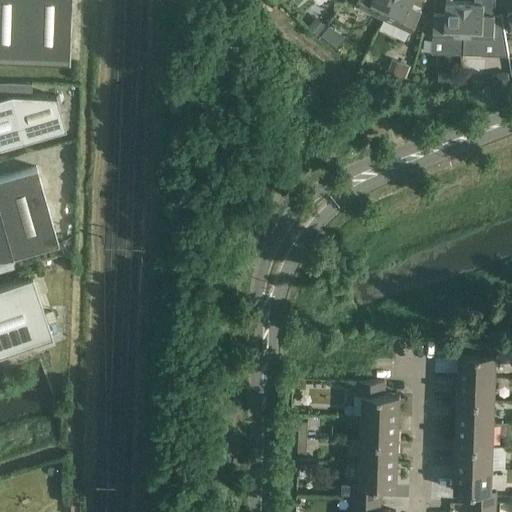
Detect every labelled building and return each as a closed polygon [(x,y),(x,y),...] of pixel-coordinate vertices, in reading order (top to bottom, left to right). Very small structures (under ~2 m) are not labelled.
[(0,0),(0,58),(23,60),(25,0),(0,0)] [(69,61),(71,0),(25,0),(23,60),(69,61)] [(384,18),(392,0),(358,0),(356,5),(384,18)] [(392,0),(384,18),(412,31),(426,0),(392,0)] [(464,54),(465,3),(447,2),(447,0),(435,0),(434,37),(445,37),(444,53),(464,54)] [(475,0),(475,3),(465,3),(464,54),(483,55),(484,39),(507,40),(502,17),(496,16),(496,0),(475,0)] [(511,0),(503,0),(511,22),(511,0)] [(392,60),(388,71),(405,78),(409,66),(392,60)] [(0,98),(0,147),(66,129),(57,96),(12,95),(0,98)] [(0,177),(0,214),(2,223),(0,223),(0,258),(12,256),(12,257),(58,244),(36,167),(0,177)] [(0,288),(0,355),(53,337),(32,277),(0,288)] [(460,353),(459,376),(496,377),(497,354),(460,353)] [(495,400),(496,377),(459,376),(458,399),(495,400)] [(385,394),(385,381),(358,380),(357,393),(364,394),(363,416),(400,417),(400,394),(385,394)] [(494,423),(495,400),(458,399),(458,422),(494,423)] [(399,440),(400,417),(363,416),(362,439),(399,440)] [(299,421),(299,437),(308,437),(308,422),(299,421)] [(494,446),(494,423),(458,422),(457,445),(494,446)] [(307,453),(308,437),(299,437),(298,452),(307,453)] [(398,464),(399,440),(362,439),(361,462),(398,464)] [(493,469),(494,446),(457,445),(456,468),(493,469)] [(397,487),(398,464),(361,462),(360,485),(354,485),(354,497),(381,498),(382,486),(397,487)] [(492,492),(493,469),(456,468),(455,491),(469,491),(469,504),(482,504),(496,505),(497,492),(492,492)] [(381,511),(381,498),(354,497),(353,510),(360,510),(359,511),(396,511),(381,511)]
